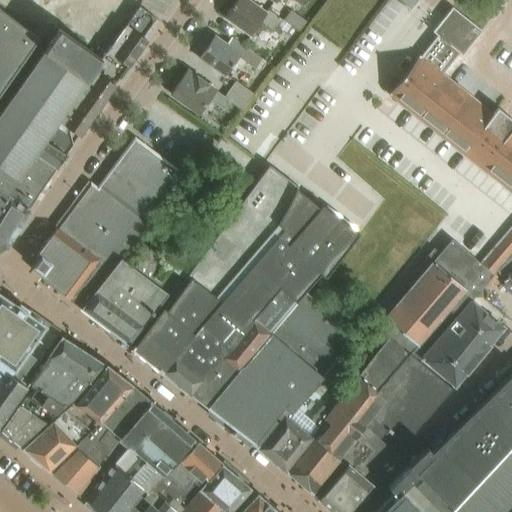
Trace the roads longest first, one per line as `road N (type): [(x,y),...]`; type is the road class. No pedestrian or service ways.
road 1 (unclassified): [(359,511),(427,433),(511,354)]
road 2 (residential): [(75,173),(198,0)]
